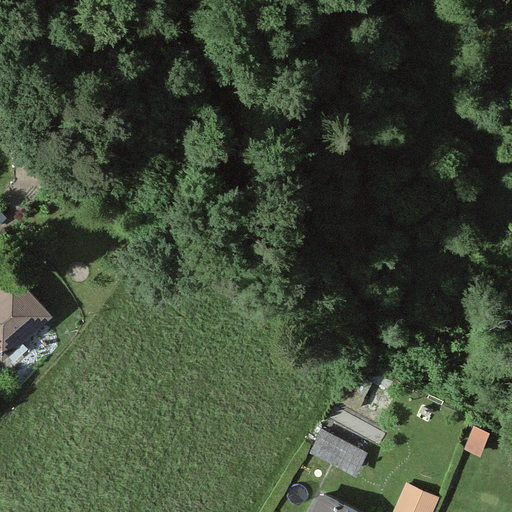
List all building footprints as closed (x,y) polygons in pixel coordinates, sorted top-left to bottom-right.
[(8,275),(0,282),(0,356),(4,359),(48,312),(8,275)] [(466,450),(482,454),(489,429),(473,425),(466,450)] [(364,453),(321,433),(310,457),(353,476),(364,453)] [(433,511),(440,495),(405,481),(392,511),(433,511)] [(359,511),(315,491),(305,511),(359,511)]
